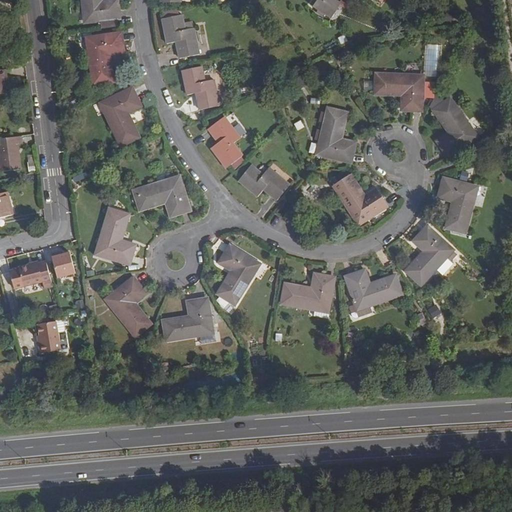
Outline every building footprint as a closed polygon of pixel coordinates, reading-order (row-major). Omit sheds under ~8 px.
[(102,0),(82,0),(84,13),(90,13),(90,22),(119,19),(117,0),(103,2),(102,0)] [(318,0),(313,7),(327,16),(332,8),(334,10),(339,2),(336,0),(318,0)] [(181,16),(162,20),(167,44),(176,42),(180,59),(199,55),(194,29),(185,31),(181,16)] [(124,53),(121,35),(93,39),(94,48),(88,48),(94,85),(113,82),(109,55),(124,53)] [(202,68),(182,71),(187,96),(196,94),(200,110),(219,107),(214,81),(205,82),(202,68)] [(414,76),(377,75),(376,94),(404,95),(403,110),(421,110),(423,83),(413,82),(414,76)] [(110,110),(105,113),(121,146),(138,138),(126,113),(140,106),(132,90),(106,102),(110,110)] [(447,95),(431,106),(435,111),(451,100),(447,95)] [(451,100),(435,111),(451,134),(439,142),(449,157),(473,141),(467,134),(472,130),(451,100)] [(101,105),(105,113),(110,110),(106,102),(101,105)] [(347,114),(329,110),(320,145),(326,147),(323,155),(350,162),(355,144),(340,140),(347,114)] [(240,139),(224,118),(208,130),(219,144),(211,149),(226,169),(242,157),(233,145),(240,139)] [(23,144),(22,136),(0,139),(0,167),(1,172),(20,169),(17,144),(23,144)] [(252,166),(239,182),(258,197),(264,190),(277,201),(289,186),(269,169),(263,176),(252,166)] [(86,171),(73,177),(75,182),(88,176),(86,171)] [(358,214),(363,222),(387,207),(378,191),(365,199),(350,175),(334,186),(353,217),(358,214)] [(472,187),(444,180),(439,198),(454,202),(446,228),(465,233),(475,197),(470,196),(472,187)] [(170,182),(135,192),(140,211),(167,203),(171,217),(189,211),(181,184),(171,187),(170,182)] [(0,218),(13,215),(7,192),(0,193),(0,218)] [(127,216),(109,211),(98,246),(104,247),(101,256),(128,265),(134,246),(120,243),(127,216)] [(359,225),(363,222),(358,214),(353,217),(359,225)] [(442,254),(448,247),(427,228),(414,242),(425,252),(407,272),(421,285),(446,258),(442,254)] [(218,294),(234,304),(254,273),(249,270),(254,262),(230,247),(220,263),(233,271),(218,294)] [(457,256),(448,247),(442,254),(446,258),(450,262),(457,256)] [(59,253),(58,250),(50,252),(57,277),(75,272),(70,251),(63,253),(59,253)] [(51,278),(46,260),(38,262),(38,261),(29,264),(19,266),(19,267),(10,269),(14,287),(24,284),(42,280),(44,287),(53,285),(51,278)] [(364,302),(366,307),(402,295),(395,277),(369,285),(364,272),(346,278),(356,305),(364,302)] [(319,305),(328,307),(333,279),(314,275),(312,290),(286,285),(282,304),(315,310),(318,311),(319,305)] [(112,308),(135,337),(150,324),(133,304),(144,294),(133,280),(111,298),(117,305),(112,308)] [(190,319),(164,322),(166,341),(203,336),(212,334),(211,329),(208,301),(188,304),(190,319)] [(368,313),(366,307),(364,302),(356,305),(354,306),(357,317),(368,313)] [(330,307),(328,307),(319,305),(318,311),(315,310),(313,317),(328,319),(330,307)] [(437,306),(429,310),(433,318),(442,313),(437,306)] [(56,320),(58,332),(64,331),(65,329),(64,320),(62,319),(56,320)] [(40,343),(37,344),(38,352),(60,348),(58,332),(56,321),(37,323),(39,334),(40,343)]
